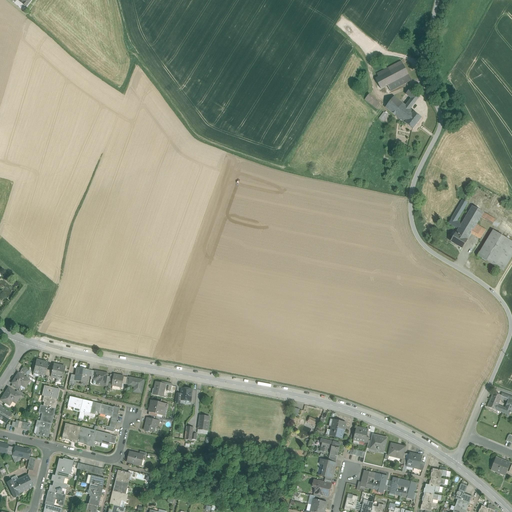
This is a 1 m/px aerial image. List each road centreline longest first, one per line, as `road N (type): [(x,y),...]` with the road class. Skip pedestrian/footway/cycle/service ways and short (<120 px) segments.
road 1 (unclassified): [(453,464),(339,407),(26,340)]
road 2 (unclassified): [(436,0),(420,75),(441,121),(414,177),(410,217),(431,253),(478,280),(508,311),(510,333),(488,385)]
